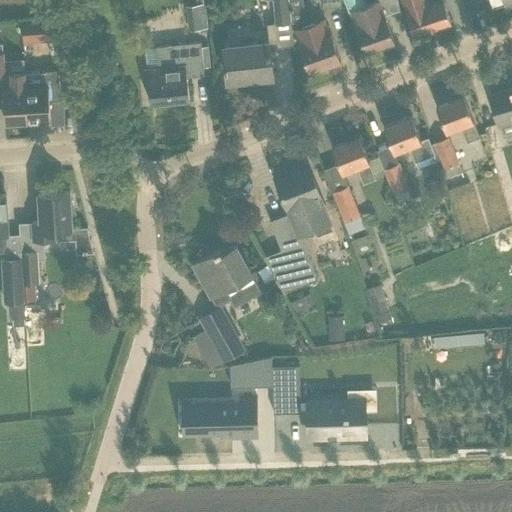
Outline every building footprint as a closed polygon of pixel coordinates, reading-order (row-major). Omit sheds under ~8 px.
[(196,0),(197,3),(186,5),(189,29),(208,27),(204,2),(203,2),(202,0),(196,0)] [(271,0),(274,22),(290,21),(287,0),(271,0)] [(344,0),(348,11),(350,10),(365,50),(394,40),(386,18),(385,18),(379,0),(374,0),(366,3),(364,0),(344,0)] [(402,0),(404,7),(403,7),(413,34),(450,21),(443,0),(442,0),(428,5),(426,0),(402,0)] [(50,18),(36,19),(37,40),(51,39),(50,18)] [(294,32),(302,52),(308,71),(340,59),(331,34),(328,35),(323,21),(294,32)] [(146,72),(150,103),(151,103),(151,101),(188,98),(188,99),(189,99),(186,76),(203,74),(200,42),(144,47),(146,72)] [(223,46),(225,60),(227,80),(272,75),(268,42),(223,46)] [(44,71),(25,72),(24,72),(27,119),(50,118),(49,100),(63,99),(56,69),(44,70),(44,71)] [(24,72),(25,72),(25,70),(10,70),(11,87),(2,88),(4,121),(27,119),(24,72)] [(511,88),(490,95),(498,122),(511,118),(511,88)] [(435,105),(443,123),(445,130),(460,125),(466,141),(478,136),(472,120),(473,120),(463,94),(435,105)] [(383,125),(391,144),(393,151),(407,145),(413,162),(434,154),(427,137),(421,140),(411,114),(383,125)] [(374,178),(368,161),(369,160),(359,135),(331,146),(341,171),(356,166),(362,183),(374,178)] [(434,141),(444,168),(447,176),(461,171),(458,163),(448,136),(434,141)] [(492,149),(496,176),(503,175),(499,148),(492,149)] [(408,189),(398,162),(384,167),(394,194),(408,189)] [(290,211),(269,220),(281,249),(263,256),(283,292),(317,278),(307,252),(294,257),(290,246),(303,241),(301,238),(304,237),(302,231),(314,226),(311,221),(326,215),(318,194),(308,168),(293,174),(291,170),(275,176),(287,206),(288,206),(290,211)] [(347,184),(332,190),(344,220),(359,214),(347,184)] [(39,220),(32,221),(33,238),(55,236),(55,228),(71,227),(70,214),(74,213),(71,200),(69,200),(69,190),(38,192),(39,220)] [(86,225),(74,226),(75,251),(93,250),(86,225)] [(503,234),(494,237),(496,246),(505,244),(503,234)] [(219,247),(192,263),(212,298),(225,291),(230,299),(233,304),(260,289),(252,275),(244,261),(234,243),(232,245),(232,246),(222,251),(219,247)] [(20,250),(20,257),(21,257),(22,283),(23,283),(34,282),(39,282),(37,249),(20,250)] [(475,250),(468,252),(474,267),(480,265),(475,250)] [(21,257),(20,257),(2,258),(4,301),(24,300),(23,283),(22,283),(21,257)] [(35,299),(34,282),(23,283),(24,300),(35,299)] [(367,288),(377,320),(391,316),(380,283),(367,288)] [(245,348),(220,304),(197,317),(204,328),(192,335),(210,367),(245,348)] [(343,315),(328,315),(328,338),(344,337),(343,315)] [(23,317),(12,317),(12,325),(23,325),(23,317)] [(310,345),(311,365),(330,364),(329,344),(310,345)] [(252,360),(229,365),(230,386),(253,386),(252,360)] [(308,420),(308,434),(368,433),(367,398),(296,399),(296,380),(270,381),(271,421),(308,420)] [(236,401),(189,402),(190,432),(228,431),(228,436),(254,436),(253,395),(236,396),(236,401)]
